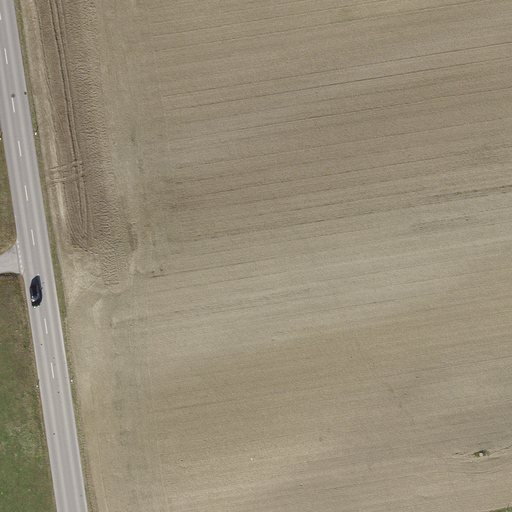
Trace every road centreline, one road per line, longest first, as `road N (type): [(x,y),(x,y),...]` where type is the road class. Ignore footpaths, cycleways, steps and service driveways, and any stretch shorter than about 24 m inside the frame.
road 1 (tertiary): [(36,250),(75,511)]
road 2 (tertiary): [(0,2),(36,250)]
